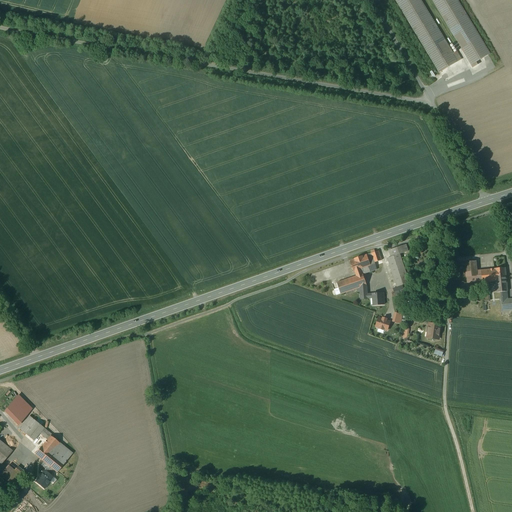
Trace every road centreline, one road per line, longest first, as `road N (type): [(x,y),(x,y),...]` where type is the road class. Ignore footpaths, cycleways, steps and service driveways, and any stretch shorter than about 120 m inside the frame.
road 1 (secondary): [(0,370),(446,213)]
road 2 (unclassified): [(428,97),(0,23)]
road 3 (unclassified): [(446,213),(444,395)]
